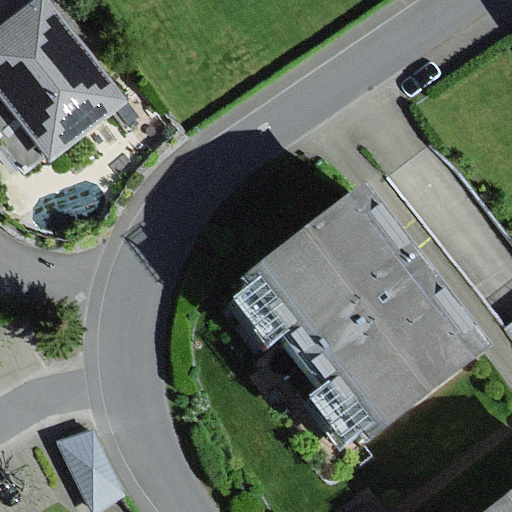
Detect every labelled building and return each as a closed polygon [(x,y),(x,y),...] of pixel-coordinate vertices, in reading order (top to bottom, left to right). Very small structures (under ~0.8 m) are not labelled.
[(0,0),(0,30),(38,1),(73,48),(87,37),(57,0),(0,0)] [(0,30),(0,112),(44,170),(122,110),(73,48),(38,1),(0,30)] [(350,201),(232,292),(341,423),(357,444),(472,356),(350,201)] [(511,325),(503,332),(511,342),(511,325)] [(93,433),(53,447),(75,489),(88,511),(102,511),(122,499),(93,433)] [(511,511),(511,495),(489,511),(511,511)]
